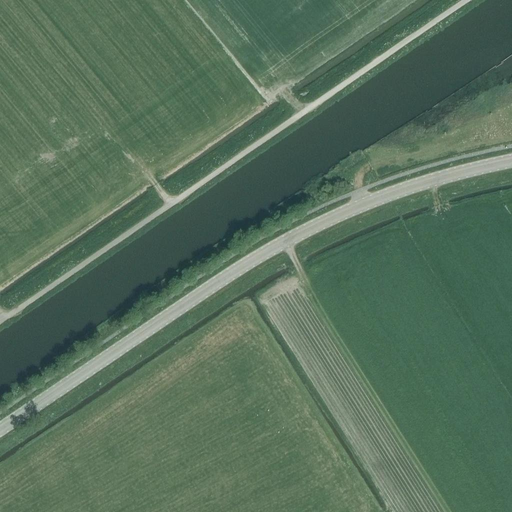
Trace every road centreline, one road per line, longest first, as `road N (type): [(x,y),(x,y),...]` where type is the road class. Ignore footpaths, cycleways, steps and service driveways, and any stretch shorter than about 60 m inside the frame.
road 1 (tertiary): [(0,430),(278,245),(367,202),(511,161)]
road 2 (track): [(0,320),(467,0)]
